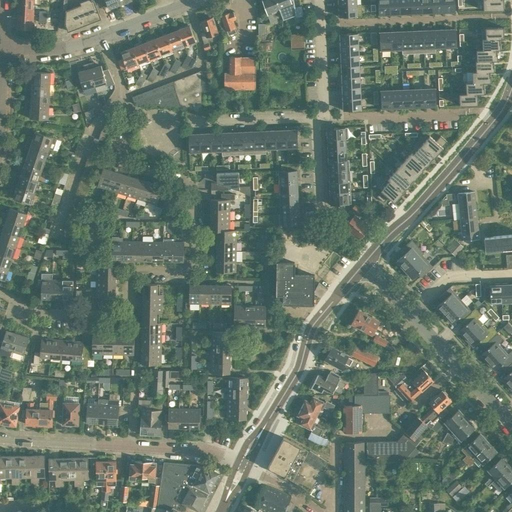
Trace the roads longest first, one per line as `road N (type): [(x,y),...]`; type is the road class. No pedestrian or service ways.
road 1 (residential): [(0,292),(40,315),(119,316),(137,270),(182,272),(192,261),(192,188),(128,165),(123,94)]
road 2 (residential): [(363,264),(499,112),(511,86)]
road 3 (residential): [(262,428),(310,330),(363,264)]
road 4 (residential): [(319,24),(486,17)]
road 5 (residential): [(52,237),(88,132),(123,94)]
road 6 (residential): [(408,314),(511,426)]
road 7 (residential): [(123,94),(198,65),(186,4)]
road 8 (residential): [(324,118),(457,113)]
road 9 (residential): [(0,436),(130,447)]
road 10 (residential): [(190,122),(314,118)]
